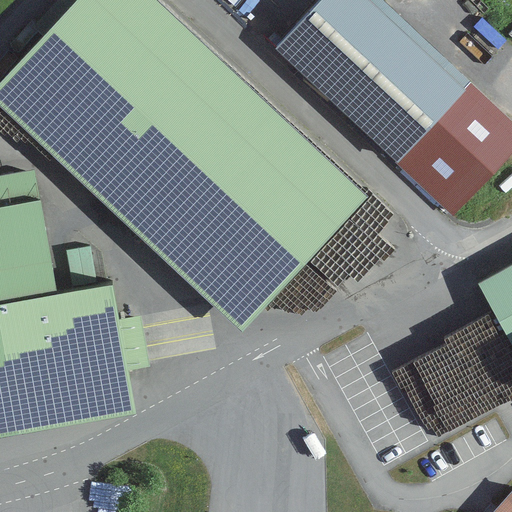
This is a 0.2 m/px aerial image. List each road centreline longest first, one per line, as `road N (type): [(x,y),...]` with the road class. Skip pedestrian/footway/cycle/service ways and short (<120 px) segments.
road 1 (unclassified): [(0,487),(120,446),(463,254)]
road 2 (unclassified): [(190,0),(463,254)]
